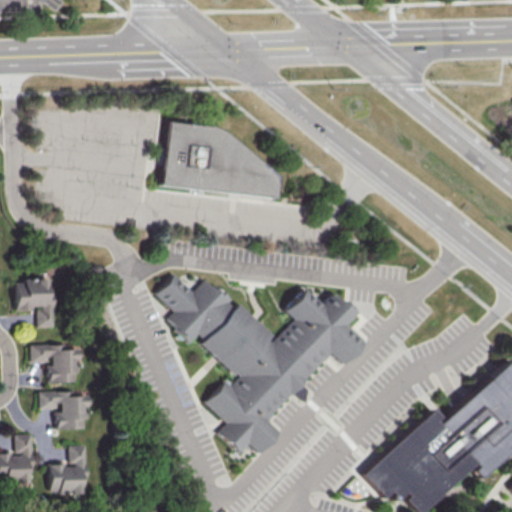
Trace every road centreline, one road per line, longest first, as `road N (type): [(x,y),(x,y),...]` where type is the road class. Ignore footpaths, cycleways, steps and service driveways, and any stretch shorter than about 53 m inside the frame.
road 1 (primary): [(228,48),(453,227)]
road 2 (residential): [(10,55),(13,210),(49,234),(119,242)]
road 3 (primary): [(500,175),(339,44)]
road 4 (tertiary): [(511,40),(339,44)]
road 5 (tertiary): [(228,48),(106,51)]
